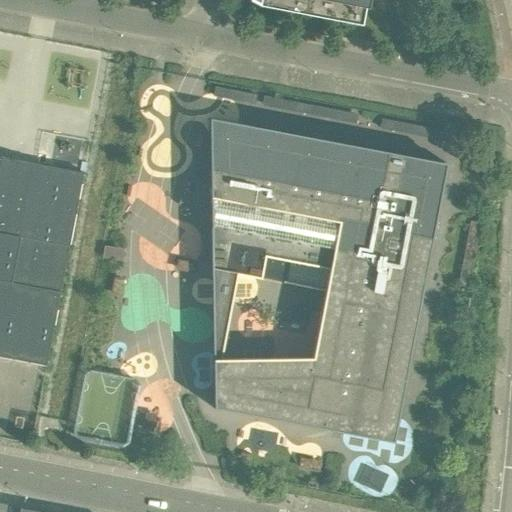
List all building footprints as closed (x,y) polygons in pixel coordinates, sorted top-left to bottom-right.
[(358,0),(261,0),(356,18),(358,0)] [(212,408),(392,442),(426,264),(445,163),(208,118),(210,269),(212,408)] [(0,356),(46,365),(83,173),(0,156),(0,356)] [(470,243),(458,281),(466,284),(478,246),(470,243)] [(0,503),(0,511),(7,511),(9,506),(0,503)]
